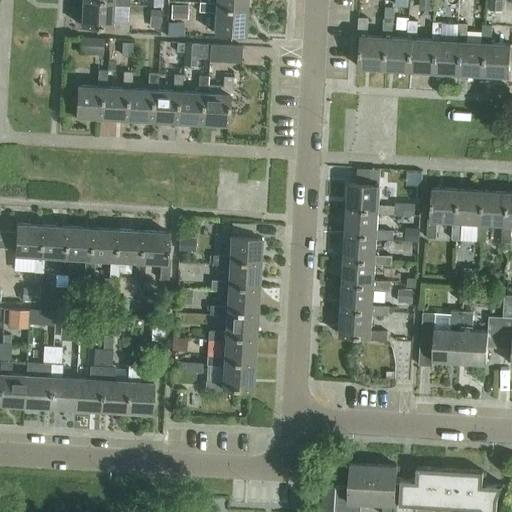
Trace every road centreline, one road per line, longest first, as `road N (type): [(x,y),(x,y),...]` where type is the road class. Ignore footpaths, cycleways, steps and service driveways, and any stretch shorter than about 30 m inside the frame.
road 1 (residential): [(294,421),(316,0)]
road 2 (residential): [(0,455),(269,468),(287,458),(294,421)]
road 3 (residential): [(511,432),(294,421)]
